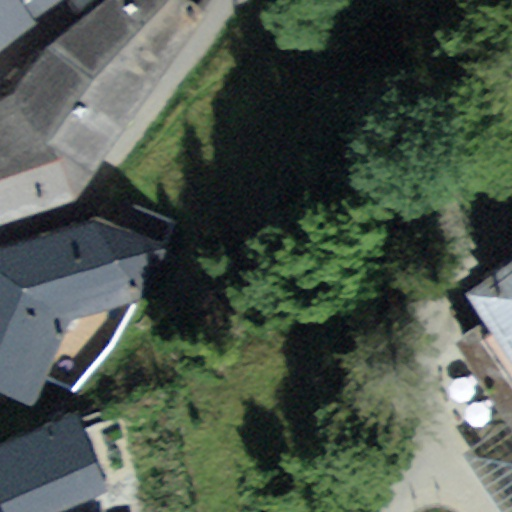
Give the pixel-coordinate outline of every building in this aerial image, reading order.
[(0,0),(0,51),(86,0),(0,0)] [(183,0),(112,0),(0,103),(0,222),(79,193),(213,20),(183,0)] [(163,248),(96,221),(0,250),(0,391),(31,406),(69,317),(143,298),(163,248)] [(511,261),(467,292),(511,357),(511,261)] [(74,415),(0,443),(0,497),(5,511),(48,511),(103,491),(74,415)]
